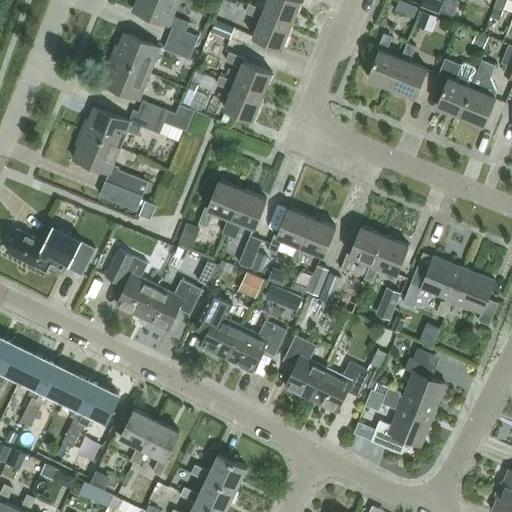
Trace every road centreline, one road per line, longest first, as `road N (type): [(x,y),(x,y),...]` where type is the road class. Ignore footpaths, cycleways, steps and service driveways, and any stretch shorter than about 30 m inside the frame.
road 1 (residential): [(511,208),(303,124),(352,0)]
road 2 (residential): [(316,455),(0,296)]
road 3 (residential): [(430,511),(511,356)]
road 4 (residential): [(0,153),(63,0)]
road 5 (residential): [(426,511),(316,455)]
